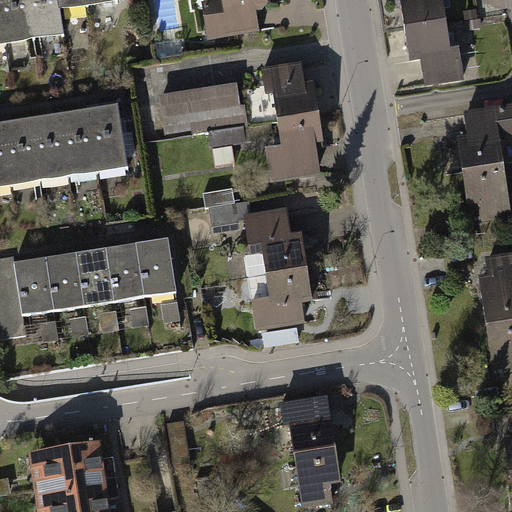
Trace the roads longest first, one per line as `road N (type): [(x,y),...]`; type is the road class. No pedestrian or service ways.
road 1 (residential): [(0,424),(409,358)]
road 2 (residential): [(353,0),(409,358)]
road 3 (residential): [(409,358),(433,511)]
